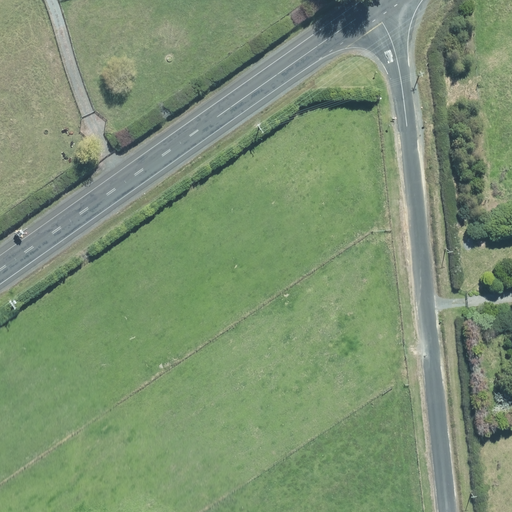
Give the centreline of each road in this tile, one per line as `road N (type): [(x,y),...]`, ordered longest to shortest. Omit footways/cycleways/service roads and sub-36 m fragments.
road 1 (unclassified): [(449,511),(403,99),(394,48),(373,6)]
road 2 (secondary): [(373,6),(0,270)]
